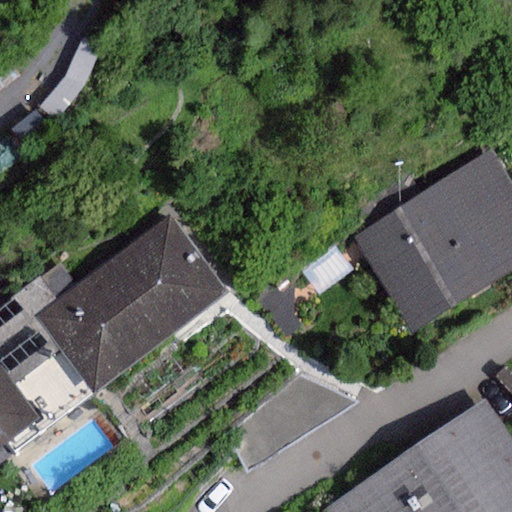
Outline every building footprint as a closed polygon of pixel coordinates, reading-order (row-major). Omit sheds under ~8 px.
[(511,161),(505,151),(377,234),(436,325),(511,276),(511,161)] [(0,318),(0,364),(51,432),(242,290),(188,219),(96,288),(76,262),(0,318)] [(65,511),(22,454),(51,432),(0,364),(0,511),(65,511)] [(267,465),(320,430),(296,394),(243,429),(267,465)] [(511,511),(511,419),(502,405),(344,511),(345,511),(511,511)]
